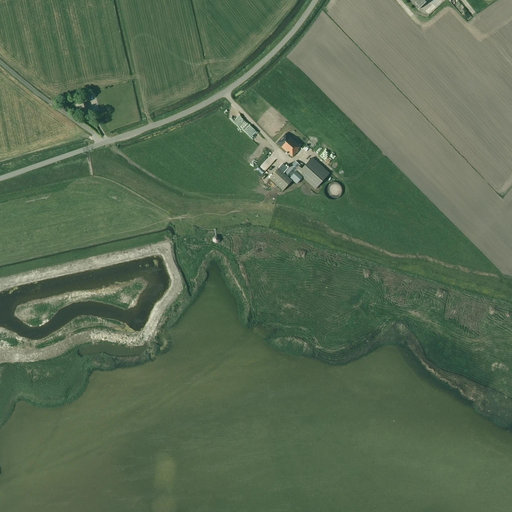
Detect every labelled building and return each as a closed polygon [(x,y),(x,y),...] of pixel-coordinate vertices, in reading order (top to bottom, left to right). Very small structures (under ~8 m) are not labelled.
[(470,15),(466,11),(464,9),(462,7),(461,4),(459,2),(457,1),(457,0),(448,0),(451,6),(455,9),(457,12),(462,17),(463,19),(465,21),(468,18),(471,17),(470,15)] [(455,21),(458,18),(448,8),(445,11),(455,21)] [(81,107),(76,108),(77,113),(82,112),(83,114),(88,113),(87,110),(90,110),(89,106),(87,106),(86,102),(80,103),(81,107)] [(235,115),(232,112),(228,116),(238,126),(245,119),(238,112),(235,115)] [(300,147),(286,133),(277,143),(292,157),(298,150),(297,150),(300,147)] [(321,149),(317,153),(332,166),(335,162),(321,149)] [(255,167),(262,174),(265,171),(262,167),(273,156),(269,153),(255,167)] [(330,173),(312,157),(302,169),(300,167),(301,166),(295,161),(288,168),(282,163),(268,179),(281,191),(291,180),(289,179),(289,178),(296,183),(302,177),(315,189),(330,173)] [(340,185),(339,184),(338,183),(337,183),(336,182),(335,182),(334,182),(333,182),(332,182),(331,182),(330,182),(329,183),(328,183),(327,184),(326,185),(325,186),(325,187),(324,188),(324,189),(324,191),(324,192),(324,193),(325,194),(325,195),(326,196),(327,197),(327,198),(328,199),(330,199),(331,199),(331,200),(333,200),(334,200),(335,200),(336,199),(337,199),(338,198),(339,198),(340,197),(340,196),(341,195),(341,194),(342,193),(342,192),(342,191),(342,190),(342,189),(341,187),(341,186),(340,185)]
